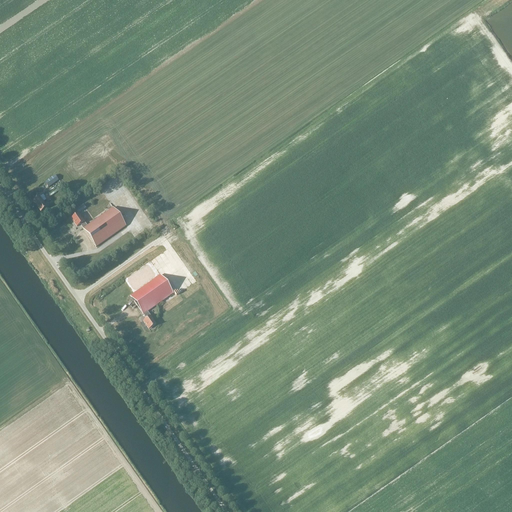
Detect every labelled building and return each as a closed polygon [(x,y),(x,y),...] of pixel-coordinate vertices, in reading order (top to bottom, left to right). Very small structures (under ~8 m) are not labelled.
[(33,201),(37,206),(43,202),(40,196),(33,201)] [(43,202),(37,206),(41,212),(47,207),(43,202)] [(83,227),(96,247),(126,226),(113,207),(87,225),(85,222),(79,213),(71,219),(77,227),(81,224),(83,227)] [(136,273),(123,282),(124,284),(149,268),(147,264),(139,270),(141,273),(138,275),(136,273)] [(127,295),(138,314),(170,295),(157,273),(156,274),(152,267),(124,284),(130,293),(127,295)] [(148,315),(140,319),(144,329),(152,325),(148,315)]
